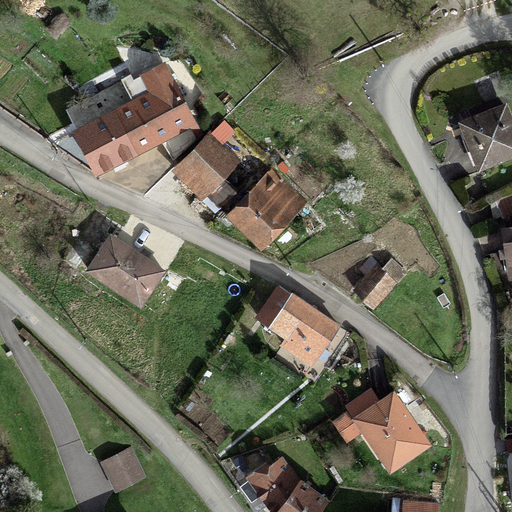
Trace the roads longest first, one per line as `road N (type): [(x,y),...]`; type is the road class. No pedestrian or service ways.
road 1 (residential): [(476,397),(437,379),(314,284),(71,174),(0,130)]
road 2 (residential): [(484,31),(409,67),(397,89),(401,117),(464,250),(480,337),(476,397)]
road 3 (residential): [(0,285),(199,469),(228,511)]
